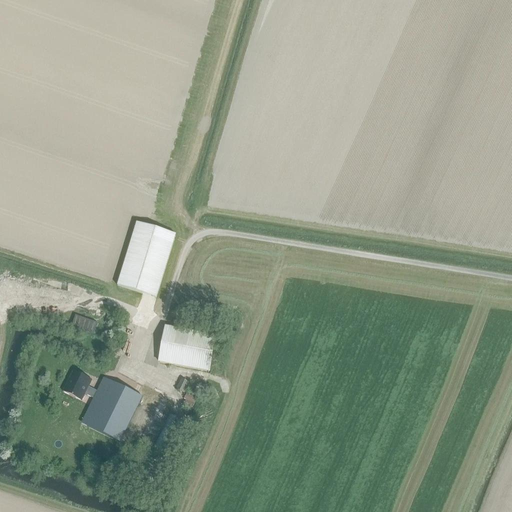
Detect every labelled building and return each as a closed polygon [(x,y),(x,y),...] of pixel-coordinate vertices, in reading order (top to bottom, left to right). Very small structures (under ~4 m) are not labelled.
[(137,223),(117,286),(156,298),(175,235),(137,223)] [(77,316),(74,328),(99,334),(102,323),(77,316)] [(164,327),(158,363),(209,372),(216,337),(164,327)] [(72,372),(62,393),(81,402),(84,395),(100,402),(88,427),(120,442),(142,397),(109,381),(103,395),(88,388),(91,381),(72,372)] [(176,389),(183,393),(188,383),(180,379),(176,389)] [(204,385),(198,382),(192,396),(198,399),(204,385)] [(196,400),(186,394),(184,399),(194,404),(196,400)] [(194,405),(185,400),(183,405),(192,409),(194,405)] [(187,424),(168,415),(139,478),(158,487),(187,424)]
